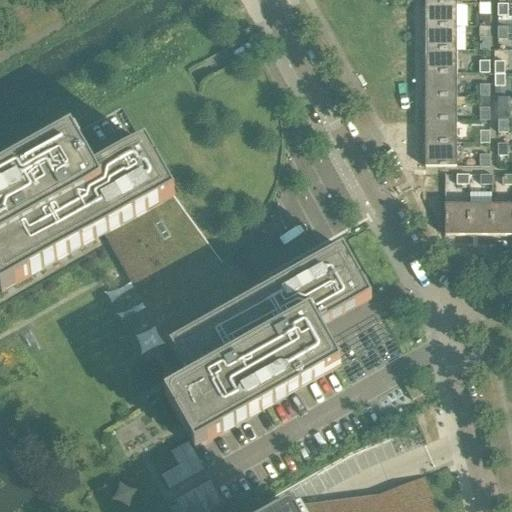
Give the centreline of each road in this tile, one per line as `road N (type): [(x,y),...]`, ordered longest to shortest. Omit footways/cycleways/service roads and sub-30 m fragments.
road 1 (residential): [(442,309),(281,22)]
road 2 (residential): [(489,511),(442,309)]
